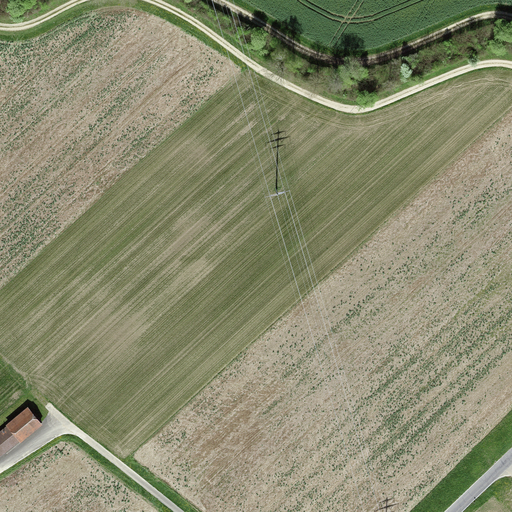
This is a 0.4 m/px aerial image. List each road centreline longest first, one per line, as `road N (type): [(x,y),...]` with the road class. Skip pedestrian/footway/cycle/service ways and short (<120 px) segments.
road 1 (track): [(151,0),(278,80),(344,107),(357,109),(465,66),(511,65)]
road 2 (track): [(511,18),(494,13),(350,61),(299,47),(218,0)]
road 3 (residential): [(182,511),(69,425),(15,461)]
